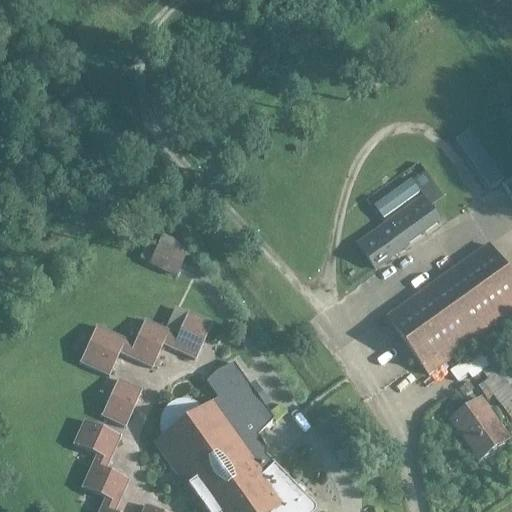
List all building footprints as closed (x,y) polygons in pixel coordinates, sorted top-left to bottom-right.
[(356,246),(374,271),(441,223),(423,198),(356,246)] [(428,377),(511,316),(511,279),(488,247),(387,319),(428,377)] [(173,278),(181,260),(155,248),(147,266),(173,278)] [(166,334),(160,348),(193,363),(210,325),(185,314),(174,337),(166,334)] [(123,343),(117,356),(150,371),(160,348),(166,334),(141,323),(131,346),(123,343)] [(106,380),(117,356),(123,343),(93,329),(76,366),(106,380)] [(488,392),(511,426),(511,379),(499,362),(492,367),(499,375),(484,386),(484,387),(480,389),(484,395),(488,392)] [(160,435),(162,438),(151,446),(199,511),(313,511),(314,511),(314,510),(314,509),(313,508),(313,507),(312,506),(263,457),(263,450),(255,438),(270,421),(229,366),(211,373),(202,384),(213,400),(198,412),(197,411),(195,408),(192,406),(188,404),(184,403),(181,402),(177,402),(173,403),(169,405),(166,407),(163,410),(161,413),(159,416),(158,420),(157,424),(157,428),(158,432),(160,435)] [(115,382),(98,419),(123,431),(139,393),(115,382)] [(287,413),(274,392),(267,397),(280,418),(287,413)] [(480,462),(509,441),(481,401),(451,422),(480,462)] [(82,424),(71,448),(94,459),(108,465),(119,441),(82,424)] [(101,511),(115,511),(128,484),(104,474),(108,465),(94,459),(79,492),(103,503),(99,511),(101,511)] [(353,487),(360,506),(370,503),(363,483),(353,487)]
